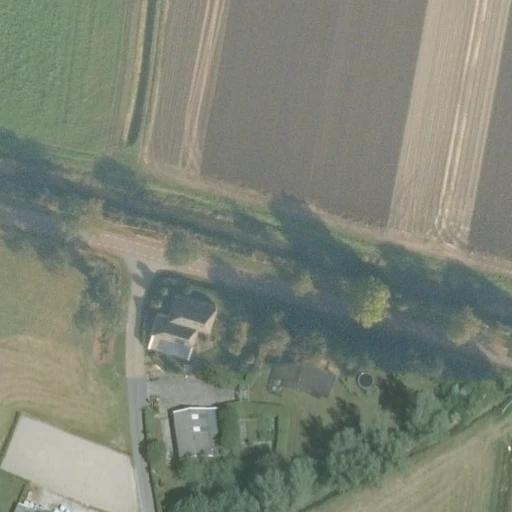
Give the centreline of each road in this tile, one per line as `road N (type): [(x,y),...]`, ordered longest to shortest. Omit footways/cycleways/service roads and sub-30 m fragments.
road 1 (tertiary): [(511,355),(147,249)]
road 2 (unclassified): [(149,511),(133,345),(147,249)]
road 3 (tertiary): [(147,249),(0,211)]
